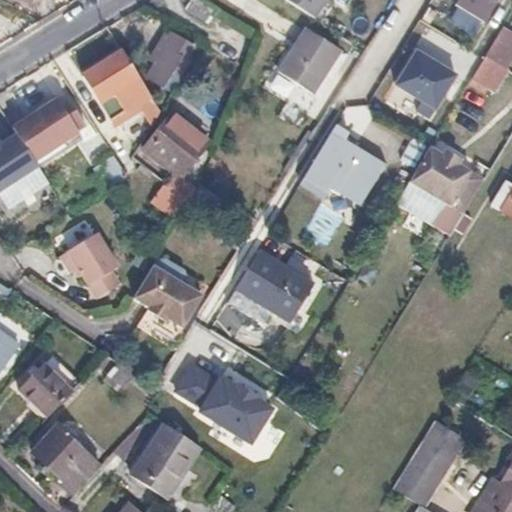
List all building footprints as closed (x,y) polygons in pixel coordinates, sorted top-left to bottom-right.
[(197,0),(188,0),(183,10),(206,24),(214,11),(197,0)] [(324,0),(281,0),(312,20),(321,6),(323,3),(324,0)] [(495,0),(455,0),(452,6),(481,24),(495,0)] [(511,37),(499,30),(492,41),(511,53),(511,37)] [(339,53),(302,31),(273,77),(310,99),(339,53)] [(165,33),(149,60),(154,63),(143,81),(160,92),(173,70),(178,73),(192,49),(165,33)] [(511,53),(492,41),(481,60),(501,72),(511,53)] [(147,95),(121,53),(80,78),(111,127),(120,122),(140,109),(148,121),(151,126),(158,114),(147,95)] [(452,77),(420,57),(400,89),(431,109),(452,77)] [(69,120),(56,100),(19,125),(31,144),(69,120)] [(445,119),(436,113),(423,136),(431,141),(445,119)] [(208,145),(169,116),(142,150),(181,180),(208,145)] [(13,129),(17,135),(35,162),(78,133),(69,120),(31,144),(19,125),(13,129)] [(347,135),(334,127),(300,186),(323,200),(331,187),(359,203),(380,168),(351,150),(353,146),(343,141),(347,135)] [(35,162),(17,135),(0,145),(0,192),(38,167),(35,162)] [(426,150),(405,185),(459,218),(480,183),(426,150)] [(511,191),(501,185),(488,209),(511,223),(511,191)] [(166,186),(153,204),(175,220),(187,201),(166,186)] [(98,235),(61,255),(70,272),(78,267),(88,286),(117,270),(98,235)] [(316,289),(259,254),(236,292),(293,327),(316,289)] [(164,260),(156,261),(132,300),(147,308),(146,311),(164,322),(165,320),(179,329),(200,297),(181,285),(184,278),(183,271),(164,260)] [(0,371),(19,346),(0,332),(0,371)] [(83,381),(53,352),(20,387),(49,416),(83,381)] [(248,443),(271,406),(255,396),(256,393),(238,382),(237,384),(221,374),(218,379),(191,363),(173,391),(200,407),(197,412),(248,443)] [(127,384),(111,371),(102,383),(118,396),(127,384)] [(461,441),(431,422),(390,490),(418,507),(419,508),(461,441)] [(180,437),(160,423),(126,477),(165,502),(198,451),(180,437)] [(90,460),(56,427),(30,454),(60,483),(82,462),(85,466),(90,460)] [(511,511),(511,464),(500,483),(493,479),(477,504),(485,508),(482,511),(511,511)]
